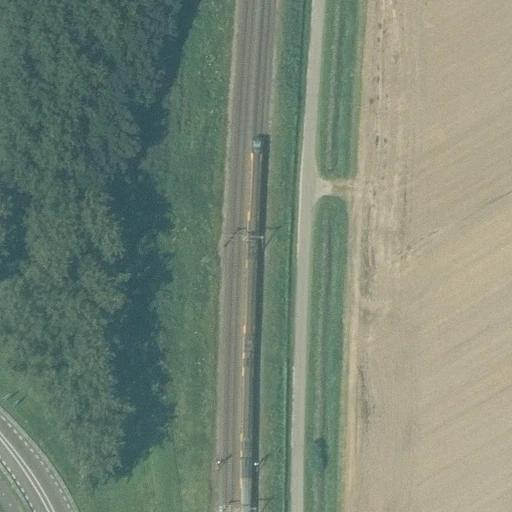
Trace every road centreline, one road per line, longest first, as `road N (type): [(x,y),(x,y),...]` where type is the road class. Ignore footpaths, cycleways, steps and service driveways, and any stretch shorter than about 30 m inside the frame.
road 1 (track): [(192,511),(187,410),(215,0)]
road 2 (unclassified): [(297,511),(318,0)]
